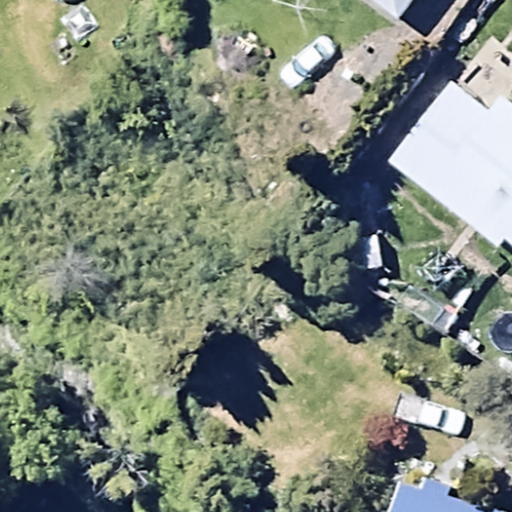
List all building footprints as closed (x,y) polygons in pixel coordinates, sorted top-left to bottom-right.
[(407,0),(310,0),(371,47),(407,0)] [(511,172),(448,123),(377,214),(511,319),(511,172)] [(324,292),(368,289),(365,244),(321,248),(324,292)] [(301,422),(340,385),(281,324),(243,361),(301,422)] [(511,475),(511,474),(445,437),(432,461),(499,499),(511,475)]
